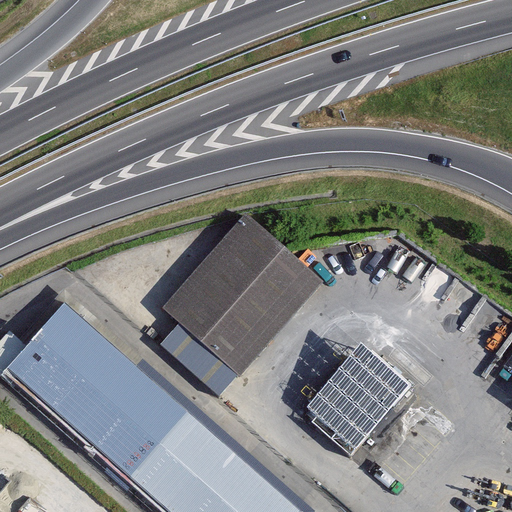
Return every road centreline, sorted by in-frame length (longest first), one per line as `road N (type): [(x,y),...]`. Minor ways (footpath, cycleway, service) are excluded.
road 1 (motorway): [(0,208),(304,76),(511,15)]
road 2 (motorway): [(0,239),(173,174),(303,143),(397,142),(511,176)]
road 3 (unknown): [(326,511),(69,287),(58,284),(0,320)]
road 4 (motorway): [(308,0),(0,135)]
road 5 (unclassified): [(413,511),(511,398)]
road 6 (motorway): [(95,0),(0,81)]
